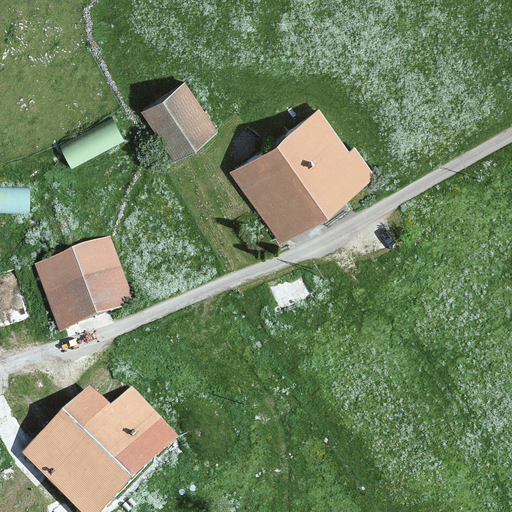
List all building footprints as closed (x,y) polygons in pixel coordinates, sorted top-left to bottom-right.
[(226,125),(186,74),(145,106),(186,157),(226,125)] [(380,178),(328,102),(233,165),(285,242),(380,178)] [(76,163),(129,136),(119,116),(66,143),(76,163)] [(0,209),(34,211),(35,186),(0,185),(0,209)] [(134,306),(110,238),(34,265),(58,332),(134,306)] [(91,388),(22,455),(77,511),(106,511),(181,440),(132,390),(111,409),(91,388)]
